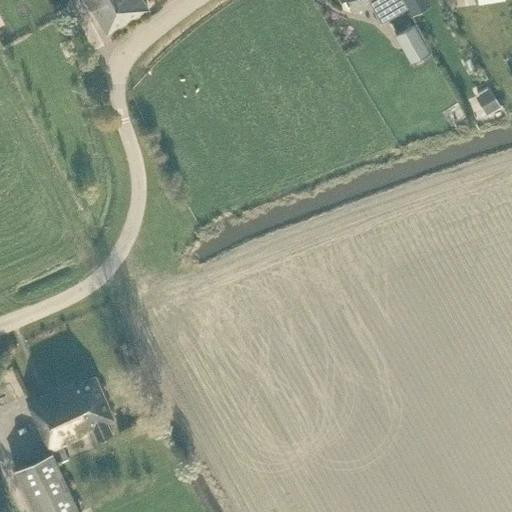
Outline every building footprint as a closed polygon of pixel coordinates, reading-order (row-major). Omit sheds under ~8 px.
[(86,0),(106,33),(148,9),(142,0),(86,0)] [(405,7),(401,0),(368,0),(381,22),(405,7)] [(394,35),(410,63),(429,52),(426,47),(428,45),(415,22),(410,25),(408,23),(400,28),(401,30),(394,35)] [(500,105),(489,87),(474,96),(486,114),(500,105)] [(48,449),(49,449),(60,443),(93,429),(98,439),(111,433),(106,421),(113,418),(94,376),(74,385),(73,383),(28,403),(48,449)] [(78,511),(56,463),(67,458),(60,443),(49,449),(51,452),(14,469),(34,511),(78,511)]
